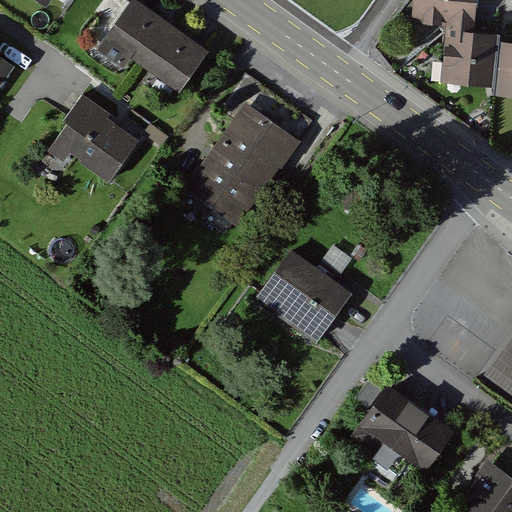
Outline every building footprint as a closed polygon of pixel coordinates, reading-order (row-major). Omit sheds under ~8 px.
[(202,49),(130,0),(127,0),(97,44),(171,94),(202,49)] [(416,0),(414,21),(451,25),(478,28),(480,0),(416,0)] [(496,88),(503,31),(478,28),(451,25),(444,82),(496,88)] [(511,32),(503,31),(496,88),(511,89),(511,32)] [(0,83),(11,68),(0,60),(0,83)] [(136,140),(78,100),(49,142),(107,182),(136,140)] [(294,140),(242,103),(181,190),(233,226),(294,140)] [(349,296),(287,251),(253,298),(315,343),(349,296)] [(511,325),(477,374),(511,398),(511,325)] [(447,433),(384,386),(350,433),(383,457),(389,448),(419,470),(447,433)] [(511,511),(511,479),(486,461),(453,508),(458,511),(511,511)]
